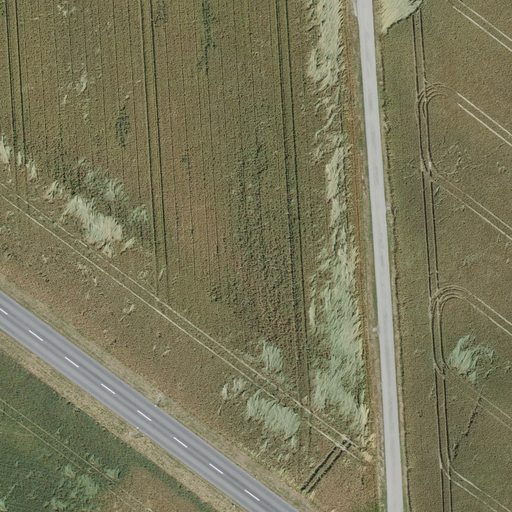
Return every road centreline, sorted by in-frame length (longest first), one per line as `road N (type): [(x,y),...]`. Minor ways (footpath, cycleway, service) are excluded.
road 1 (track): [(405,511),(372,0)]
road 2 (tertiary): [(272,511),(0,311)]
